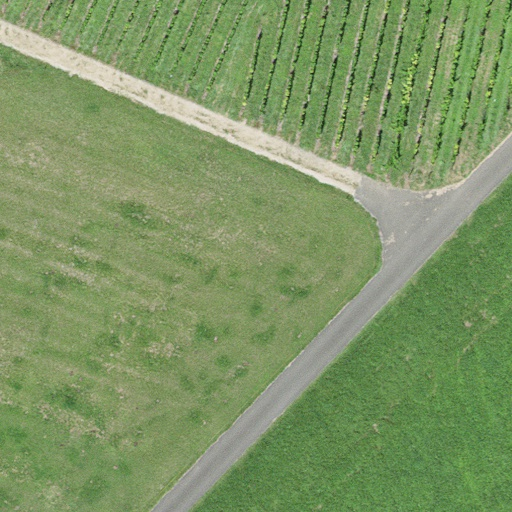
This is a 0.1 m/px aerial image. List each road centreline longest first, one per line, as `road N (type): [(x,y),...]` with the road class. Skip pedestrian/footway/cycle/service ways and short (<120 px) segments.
road 1 (track): [(162,511),(511,148)]
road 2 (track): [(0,36),(433,228)]
